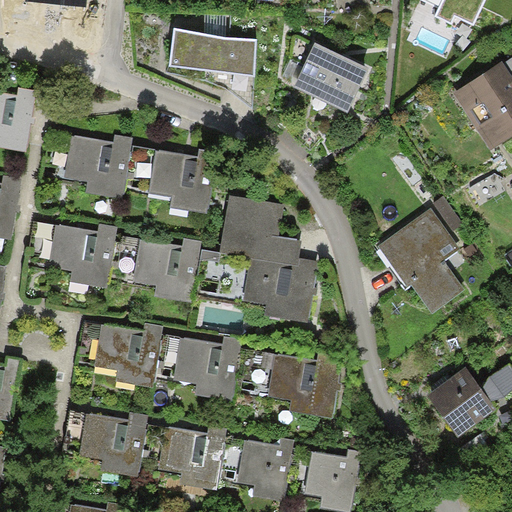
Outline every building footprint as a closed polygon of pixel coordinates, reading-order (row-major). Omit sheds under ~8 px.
[(422,0),(422,1),(443,11),(438,20),(450,26),(454,17),(473,26),(485,0),(422,0)] [(226,42),(174,32),(169,70),(254,78),(255,43),(226,42)] [(347,61),(314,45),(292,90),(348,117),(370,72),(347,61)] [(511,77),(504,64),(454,94),(491,153),(511,139),(511,77)] [(16,99),(0,96),(0,151),(28,156),(38,94),(18,91),(16,99)] [(114,143),(74,136),(66,179),(89,184),(87,193),(123,200),(134,138),(115,135),(114,143)] [(199,159),(155,153),(149,195),(174,198),(172,209),(207,214),(216,154),(200,152),(199,159)] [(2,186),(0,185),(0,239),(12,242),(22,180),(3,177),(2,186)] [(283,208),(230,199),(220,255),(250,260),(243,305),(266,308),(264,318),(309,325),(319,265),(307,263),(299,262),(302,244),(277,240),(283,208)] [(431,212),(380,248),(407,286),(412,283),(433,313),(463,292),(442,263),(459,251),(431,212)] [(99,234),(56,227),(49,272),(71,275),(69,284),(108,290),(118,229),(101,226),(99,234)] [(182,247),(140,240),(133,283),(157,287),(155,300),(192,306),(203,241),(183,238),(182,247)] [(0,318),(8,268),(0,266),(0,318)] [(144,332),(100,326),(94,370),(116,373),(115,385),(154,390),(163,327),(145,325),(144,332)] [(224,342),(182,337),(176,384),(199,386),(198,395),(235,399),(242,339),(224,337),(224,342)] [(319,362),(276,357),(271,402),(291,405),(289,415),(335,421),(343,357),(320,354),(319,362)] [(7,366),(0,365),(0,420),(10,422),(20,361),(8,359),(7,366)] [(511,371),(509,366),(479,390),(465,371),(430,398),(460,439),(495,413),(488,404),(504,401),(511,393),(511,371)] [(133,424),(87,418),(81,460),(107,464),(105,474),(138,479),(146,419),(134,417),(133,424)] [(210,436),(167,429),(160,469),(183,472),(181,487),(216,493),(227,430),(211,427),(210,436)] [(484,433),(462,450),(468,458),(486,445),(483,442),(488,439),(484,433)] [(279,446),(245,441),(239,487),(253,489),(252,498),(286,503),(295,442),(280,440),(279,446)] [(346,459),(313,453),(306,496),(322,499),(320,511),(326,511),(351,511),(361,452),(347,450),(346,459)] [(108,510),(73,504),(71,511),(120,511),(121,504),(109,502),(108,510)]
